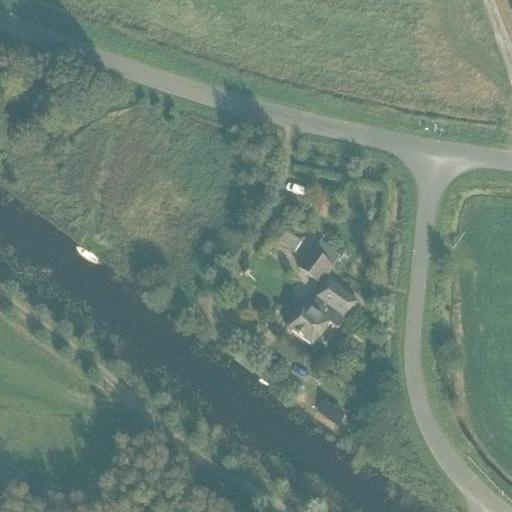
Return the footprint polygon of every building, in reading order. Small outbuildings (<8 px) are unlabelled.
[(34,110),(46,92),(33,83),(20,100),(34,110)] [(253,182),(252,198),(259,198),(260,183),(253,182)] [(302,242),(265,223),(260,234),(296,253),(302,242)] [(338,258),(319,244),(312,253),(323,261),(331,267),(338,258)] [(319,284),(331,267),(323,261),(310,252),(297,269),(319,284)] [(328,282),(322,291),(309,308),(304,305),(286,329),(311,347),(329,323),(338,330),(357,304),(328,282)]
